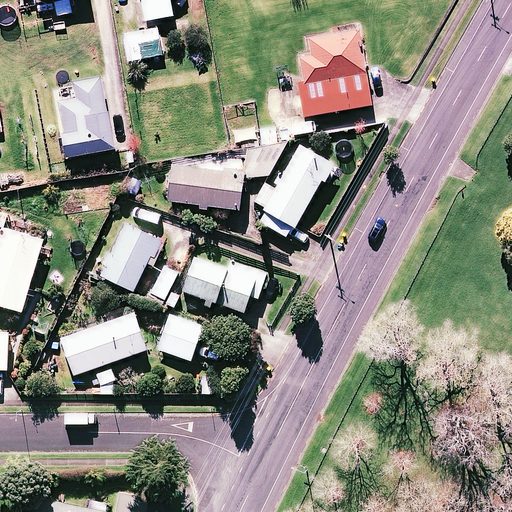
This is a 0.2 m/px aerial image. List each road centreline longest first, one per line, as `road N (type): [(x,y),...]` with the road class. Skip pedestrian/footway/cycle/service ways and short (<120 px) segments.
road 1 (tertiary): [(511,4),(259,467)]
road 2 (residential): [(0,432),(183,436),(259,467)]
